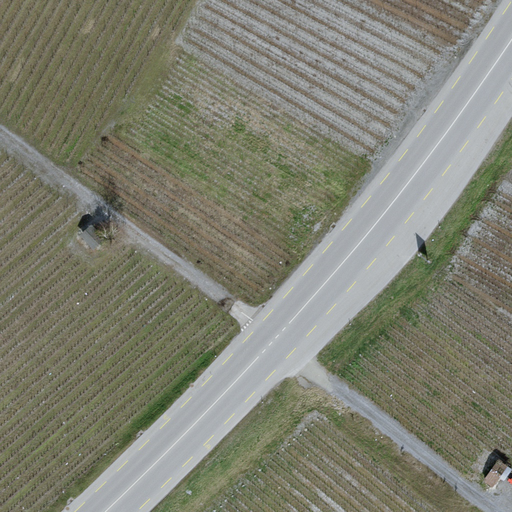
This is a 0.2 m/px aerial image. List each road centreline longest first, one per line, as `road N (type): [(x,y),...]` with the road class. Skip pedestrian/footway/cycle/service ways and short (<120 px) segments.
road 1 (primary): [(511,37),(350,254),(103,511)]
road 2 (track): [(0,137),(488,511)]
